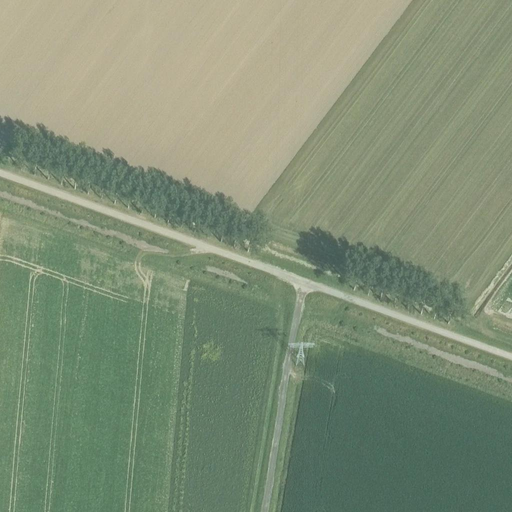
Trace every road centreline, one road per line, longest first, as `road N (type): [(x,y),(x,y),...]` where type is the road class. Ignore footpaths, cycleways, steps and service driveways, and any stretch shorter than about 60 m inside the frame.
road 1 (unclassified): [(0,173),(302,282)]
road 2 (residential): [(265,511),(302,282)]
road 3 (unclassified): [(302,282),(511,357)]
